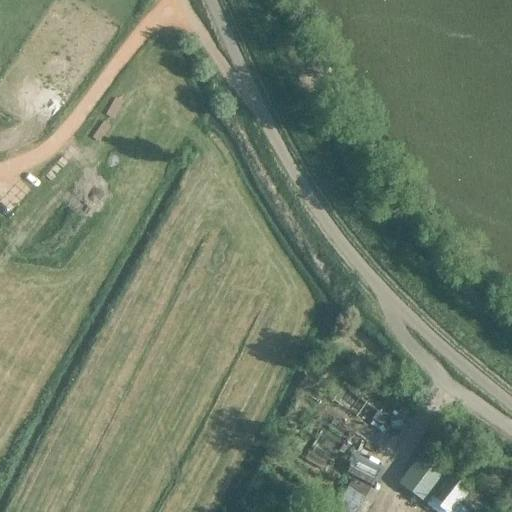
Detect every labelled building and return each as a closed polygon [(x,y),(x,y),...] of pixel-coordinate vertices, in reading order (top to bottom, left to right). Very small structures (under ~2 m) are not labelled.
[(53,242),(44,266),(57,270),(65,246),(53,242)] [(388,452),(405,463),(430,429),(413,417),(388,452)] [(450,457),(429,442),(398,486),(418,500),(450,457)] [(453,511),(469,489),(452,478),(434,505),(445,511),(453,511)] [(383,511),(390,503),(361,482),(339,511),(383,511)]
